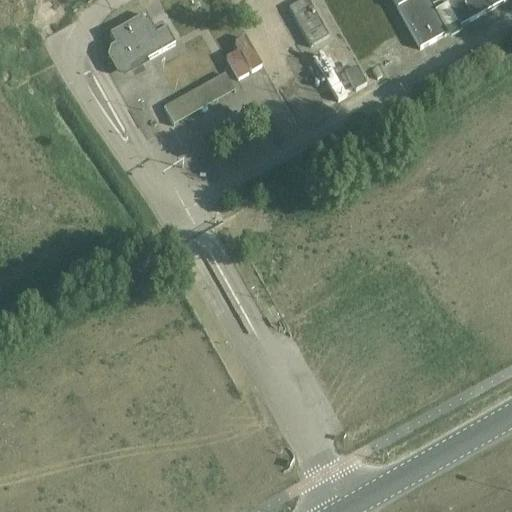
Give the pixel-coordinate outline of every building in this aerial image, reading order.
[(307,0),(304,0),(288,9),(310,48),(328,38),(307,0)] [(435,14),(427,0),(390,0),(419,51),(447,35),(446,33),(456,27),(457,29),(506,2),(504,0),(440,0),(445,8),(435,14)] [(144,16),(109,36),(115,46),(117,50),(113,53),(112,59),(119,73),(126,75),(131,71),(142,65),(146,63),(174,47),(165,31),(165,30),(164,31),(155,36),(152,30),(144,16)] [(350,94),(327,53),(320,57),(342,99),(350,94)] [(335,102),(313,61),(306,64),(328,106),(335,102)] [(222,67),(156,99),(166,120),(196,105),(204,121),(240,103),(222,67)] [(365,86),(356,69),(345,74),(354,92),(365,86)]
